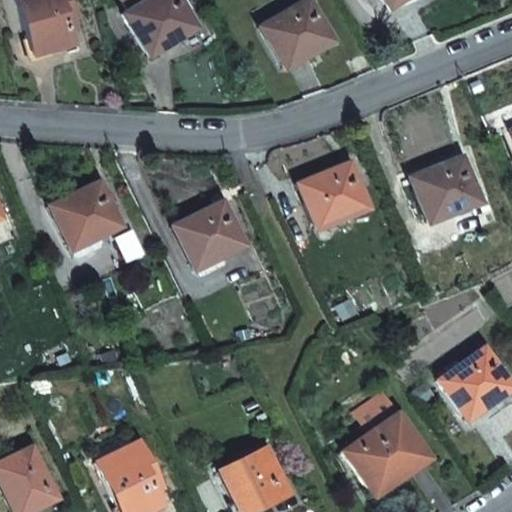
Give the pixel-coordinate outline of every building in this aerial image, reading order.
[(64,0),(14,0),(31,58),(54,51),(77,45),(64,0)] [(117,0),(127,14),(122,17),(144,53),(156,46),(167,39),(170,44),(193,30),(175,0),(117,0)] [(380,0),(386,11),(405,0),(380,0)] [(305,2),(258,30),(279,67),(303,54),(306,58),(318,51),(329,45),(305,2)] [(511,105),(480,119),(489,141),(506,134),(511,131),(511,105)] [(433,171),(407,181),(422,221),(449,211),(451,215),(476,206),(458,161),(433,171)] [(320,177),(295,187),(311,228),(336,218),(338,222),(364,212),(345,166),(320,177)] [(72,198),(47,210),(65,248),(67,247),(89,237),(90,237),(93,241),(117,230),(97,186),(72,198)] [(189,269),(213,257),(214,257),(216,261),(240,249),(220,206),(195,218),(170,230),(188,269),(189,269)] [(89,237),(67,247),(70,252),(74,260),(95,250),(89,237)] [(194,279),(218,267),(216,261),(214,257),(213,257),(189,269),(194,279)] [(480,352),(435,384),(461,420),(483,404),(486,408),(497,400),(508,392),(480,352)] [(393,415),(338,453),(370,499),(398,480),(425,461),(393,415)] [(113,455),(93,465),(114,511),(148,511),(164,504),(135,445),(129,447),(125,438),(109,446),(113,455)] [(27,450),(0,463),(0,494),(8,511),(29,511),(47,504),(39,488),(45,485),(27,450)] [(261,452),(215,474),(234,511),(248,511),(257,508),(277,498),(267,477),(272,474),(261,452)]
